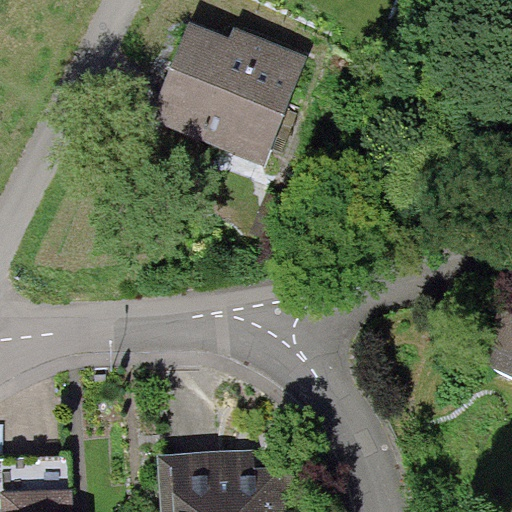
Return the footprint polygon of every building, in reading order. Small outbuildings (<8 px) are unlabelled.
[(237,43),(192,25),(153,120),(262,165),(305,61),(240,35),(237,43)] [(424,117),(386,103),(350,200),(387,214),(424,117)] [(511,118),(492,177),(511,174),(511,118)] [(511,334),(493,371),(511,380),(511,334)] [(69,511),(68,459),(0,461),(0,511),(69,511)] [(252,462),(168,463),(168,511),(290,511),(290,479),(252,479),(252,462)]
